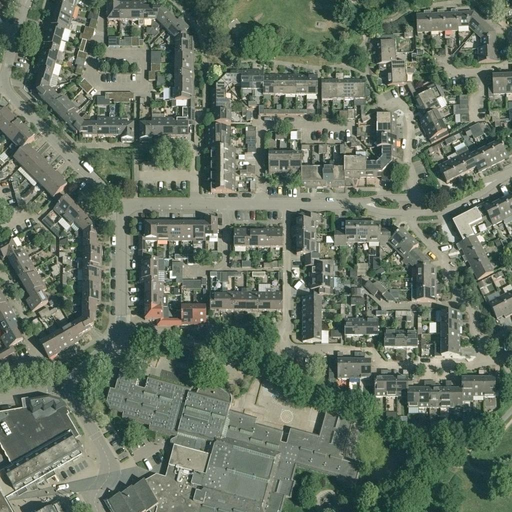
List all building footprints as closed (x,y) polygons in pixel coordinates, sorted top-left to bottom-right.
[(58,0),(58,3),(75,8),(76,0),(58,0)] [(58,3),(55,15),(72,20),(75,8),(58,3)] [(107,3),(107,22),(120,22),(120,3),(107,3)] [(120,22),(132,22),(132,3),(120,3),(120,22)] [(144,26),(144,22),(144,9),(144,3),(132,3),(132,22),(138,22),(138,26),(144,26)] [(457,14),(457,10),(457,5),(450,6),(451,14),(444,14),(444,11),(443,11),(444,32),(458,32),(458,28),(457,14)] [(154,29),(161,11),(159,11),(159,9),(144,9),(144,22),(151,22),(151,29),(154,29)] [(161,26),(166,31),(175,22),(164,11),(163,12),(162,11),(161,11),(154,29),(155,31),(161,26)] [(431,33),(444,32),(443,11),(437,11),(437,15),(430,15),(430,12),(431,33)] [(417,34),(431,33),(430,12),(424,12),(424,15),(416,16),(417,34)] [(468,28),(475,34),(484,23),(476,16),(470,16),(470,13),(457,14),(458,28),(468,28)] [(55,15),(52,26),(65,30),(69,31),(72,20),(55,15)] [(182,22),(178,25),(175,22),(166,31),(171,36),(166,42),(167,43),(186,36),(184,34),(189,29),(182,22)] [(481,39),(481,51),(496,50),(495,37),(491,33),(492,31),(484,23),(475,34),(481,39)] [(47,25),(44,37),(62,42),(65,30),(52,26),(47,25)] [(175,46),(175,53),(188,53),(194,53),(194,38),(186,38),(186,36),(167,43),(168,44),(168,46),(175,46)] [(44,37),(41,49),(58,54),(62,42),(44,37)] [(382,37),(383,43),(376,43),(377,54),(396,54),(395,43),(395,37),(382,37)] [(41,49),(38,60),(55,65),(58,54),(41,49)] [(478,51),(479,64),(500,63),(500,56),(496,56),(496,50),(481,51),(478,51)] [(175,53),(175,65),(193,65),(194,53),(188,53),(175,53)] [(377,66),(379,66),(387,65),(386,65),(396,65),(396,54),(377,54),(377,66)] [(35,72),(40,73),(52,76),(55,65),(38,60),(35,72)] [(387,72),(387,75),(414,74),(414,70),(406,71),(406,64),(396,65),(386,65),(387,65),(379,66),(379,72),(387,72)] [(175,65),(175,77),(193,77),(193,65),(175,65)] [(37,92),(49,89),(52,76),(40,73),(36,87),(38,88),(37,92)] [(231,87),(241,87),(242,87),(242,73),(230,73),(230,77),(226,77),(221,82),(228,89),(231,87)] [(241,92),(252,92),(253,73),(242,73),(242,87),(241,87),(241,92)] [(252,92),(263,92),(263,77),(264,77),(264,73),(253,73),(252,92)] [(387,87),(406,86),(406,85),(410,93),(414,91),(411,84),(406,84),(406,75),(414,75),(414,74),(387,75),(387,87)] [(337,82),(332,82),(332,101),(332,106),(337,106),(337,101),(343,101),(343,75),(336,75),(336,81),(337,81),(337,82)] [(343,75),(343,101),(354,101),(354,107),(354,82),(343,82),(343,75)] [(175,77),(175,89),(193,89),(193,77),(175,77)] [(263,97),(274,97),(274,77),(264,77),(263,77),(263,92),(263,97)] [(274,97),(285,97),(285,77),(274,77),(274,97)] [(285,97),(296,96),(296,77),(285,77),(285,97)] [(296,96),(307,96),(307,77),(296,77),(296,96)] [(318,96),(318,77),(307,77),(307,96),(318,96)] [(488,88),(488,99),(493,98),(493,95),(506,95),(506,77),(492,77),(493,88),(488,88)] [(212,91),(212,102),(226,103),(226,102),(226,92),(228,89),(221,82),(216,87),(216,91),(212,91)] [(321,82),(321,102),(332,101),(332,82),(321,82)] [(354,107),(361,107),(361,115),(365,113),(365,107),(365,82),(354,82),(354,107)] [(412,96),(418,110),(441,98),(434,85),(412,96)] [(39,97),(49,107),(58,98),(49,89),(37,92),(40,95),(39,97)] [(175,101),(176,101),(188,101),(188,109),(195,109),(195,101),(193,101),(193,89),(175,89),(175,101)] [(49,107),(58,116),(70,103),(62,94),(58,98),(49,107)] [(468,101),(468,97),(459,97),(457,98),(458,106),(458,107),(468,106),(468,101)] [(418,110),(423,119),(437,113),(446,108),(441,98),(418,110)] [(212,102),(212,113),(231,113),(231,102),(226,102),(226,103),(212,102)] [(58,116),(66,124),(75,115),(76,115),(79,112),(70,103),(58,116)] [(274,116),(285,116),(285,111),(281,111),(281,106),(277,106),(277,111),(274,111),(274,116)] [(468,116),(468,115),(468,110),(468,106),(458,107),(458,106),(456,106),(456,108),(457,108),(458,116),(460,116),(468,116)] [(0,125),(10,115),(5,110),(5,109),(0,107),(0,125)] [(195,126),(195,110),(195,109),(188,109),(188,119),(176,119),(176,138),(189,138),(189,126),(195,126)] [(212,124),(231,124),(231,113),(212,113),(212,124)] [(419,121),(424,131),(441,122),(437,113),(423,119),(419,121)] [(0,125),(0,131),(5,136),(18,123),(10,115),(0,125)] [(80,135),(84,124),(76,115),(75,115),(66,124),(77,135),(78,133),(80,135)] [(109,137),(121,137),(122,137),(121,124),(121,120),(115,120),(115,116),(113,115),(109,115),(109,120),(109,137)] [(376,116),(376,127),(396,127),(395,116),(376,116)] [(134,143),(134,124),(127,124),(127,117),(121,117),(121,120),(121,124),(122,137),(121,137),(121,143),(134,143)] [(152,119),(152,124),(152,138),(164,138),(164,119),(152,119)] [(176,119),(164,119),(164,138),(176,138),(176,119)] [(97,120),(97,124),(97,137),(109,137),(109,120),(97,120)] [(448,136),(441,122),(424,131),(431,145),(448,136)] [(5,136),(13,144),(27,129),(23,125),(22,127),(18,123),(5,136)] [(97,124),(84,124),(80,135),(83,135),(83,137),(97,137),(97,124)] [(140,143),(152,143),(152,138),(152,124),(140,124),(140,143)] [(376,127),(377,138),(396,137),(396,127),(376,127)] [(231,128),(206,128),(206,139),(231,139),(231,128)] [(13,144),(21,152),(28,144),(29,145),(34,140),(30,135),(32,133),(27,129),(13,144)] [(361,138),(365,138),(365,133),(361,133),(361,129),(357,129),(357,138),(361,138)] [(259,133),(250,132),(250,144),(258,144),(259,133)] [(377,149),(381,149),(382,149),(396,148),(396,137),(377,138),(377,149)] [(206,150),(211,150),(226,150),(226,149),(235,149),(235,148),(231,148),(231,139),(206,139),(206,150)] [(359,148),(359,144),(359,143),(355,144),(355,139),(347,139),(347,144),(351,144),(355,144),(355,148),(359,148)] [(500,143),(490,147),(498,164),(511,156),(511,151),(506,154),(500,143)] [(32,148),(29,145),(28,144),(21,152),(14,159),(22,167),(35,154),(31,150),(32,148)] [(490,147),(480,153),(488,169),(498,164),(490,147)] [(380,156),(377,160),(392,174),(391,173),(397,167),(394,164),(394,160),(396,160),(396,148),(382,149),(381,149),(382,156),(380,156)] [(456,153),(458,158),(466,174),(476,169),(478,174),(476,169),(470,157),(466,148),(456,153)] [(211,150),(211,161),(235,161),(235,149),(226,149),(226,150),(211,150)] [(480,153),(470,157),(476,169),(478,174),(488,169),(480,153)] [(22,167),(30,175),(44,160),(40,156),(39,158),(35,154),(22,167)] [(268,174),(279,174),(279,155),(268,155),(268,174)] [(279,174),(290,174),(290,155),(279,155),(279,174)] [(290,174),(300,174),(301,174),(301,169),(301,155),(290,155),(290,174)] [(458,158),(448,162),(457,179),(466,174),(458,158)] [(344,159),(344,169),(344,179),(345,179),(355,179),(355,159),(344,159)] [(366,159),(355,159),(355,179),(366,179),(366,164),(366,159)] [(30,175),(38,183),(51,170),(47,166),(49,164),(44,160),(30,175)] [(387,183),(389,183),(391,178),(392,174),(377,160),(379,162),(377,164),(366,164),(366,179),(377,179),(377,176),(381,176),(381,182),(387,183)] [(211,161),(211,171),(235,171),(235,161),(211,161)] [(447,184),(457,179),(448,162),(438,168),(447,184)] [(330,169),(323,169),(323,188),(334,188),(334,169),(334,163),(330,163),(330,169)] [(300,188),(301,188),(312,188),(312,169),(301,169),(301,174),(300,174),(300,188)] [(323,169),(312,169),(312,188),(323,188),(323,169)] [(344,169),(334,169),(334,188),(345,188),(345,179),(344,179),(344,169)] [(38,183),(46,191),(61,176),(57,172),(55,174),(51,170),(38,183)] [(211,171),(211,182),(235,182),(235,171),(211,171)] [(54,199),(67,186),(63,182),(65,180),(61,176),(46,191),(54,199)] [(211,193),(222,193),(235,193),(235,182),(211,182),(211,193)] [(67,197),(54,210),(62,219),(75,206),(67,197)] [(511,216),(504,200),(494,205),(503,222),(511,216)] [(482,206),(489,220),(492,227),(503,222),(494,205),(490,207),(488,203),(482,206)] [(38,215),(41,212),(36,206),(33,210),(38,215)] [(71,228),(75,224),(84,215),(75,206),(62,219),(71,228)] [(482,206),(466,214),(473,228),(489,220),(482,206)] [(450,222),(461,243),(475,236),(471,229),(473,228),(466,214),(450,222)] [(74,234),(76,236),(95,229),(93,225),(94,225),(84,215),(75,224),(80,229),(74,234)] [(292,228),(292,233),(316,233),(316,222),(319,222),(319,216),(305,216),(305,221),(297,221),(297,228),(292,228)] [(42,222),(48,228),(51,230),(54,227),(51,225),(48,222),(50,220),(47,217),(42,222)] [(217,237),(217,219),(205,219),(205,224),(205,237),(217,237)] [(346,244),(357,244),(357,220),(352,220),(352,225),(346,225),(346,233),(346,244)] [(357,244),(369,244),(369,225),(363,225),(363,220),(357,220),(357,244)] [(139,234),(139,251),(145,252),(145,242),(157,242),(157,224),(145,224),(145,234),(139,234)] [(157,242),(169,242),(169,224),(157,224),(157,242)] [(169,242),(181,242),(181,228),(181,224),(169,224),(169,242)] [(205,224),(193,224),(193,228),(193,246),(198,246),(198,242),(205,242),(205,237),(205,224)] [(380,225),(369,225),(369,244),(380,244),(380,247),(386,247),(386,233),(386,231),(380,231),(380,225)] [(181,246),(193,246),(193,228),(181,228),(181,242),(181,246)] [(84,239),(84,246),(97,246),(97,231),(95,231),(95,229),(76,236),(76,239),(84,239)] [(53,233),(59,239),(60,239),(63,236),(58,232),(58,231),(57,230),(53,233)] [(234,248),(246,248),(246,230),(234,230),(234,248)] [(246,248),(258,248),(258,230),(246,230),(246,248)] [(258,248),(270,248),(270,230),(258,230),(258,248)] [(283,248),(283,230),(270,230),(270,248),(283,248)] [(388,244),(396,252),(410,238),(402,230),(397,235),(392,231),(386,231),(386,233),(386,247),(386,244),(388,244)] [(297,237),(297,244),(316,244),(316,233),(292,233),(292,237),(297,237)] [(346,244),(346,233),(334,233),(334,247),(346,247),(346,244)] [(462,258),(481,249),(475,236),(461,243),(456,246),(459,252),(462,250),(465,256),(462,258)] [(18,237),(8,243),(0,247),(0,256),(2,260),(7,258),(18,251),(22,249),(20,245),(21,244),(18,237)] [(409,264),(412,268),(424,257),(416,249),(418,247),(410,238),(396,252),(404,260),(402,262),(406,266),(409,264)] [(305,256),(305,261),(319,261),(319,245),(316,245),(316,244),(297,244),(297,256),(305,256)] [(102,246),(97,246),(84,246),(78,246),(78,252),(84,252),(84,258),(102,259),(102,246)] [(7,258),(13,268),(29,259),(22,248),(22,249),(18,251),(7,258)] [(487,261),(481,249),(462,258),(465,264),(468,262),(471,268),(468,270),(487,261)] [(139,251),(139,256),(139,260),(140,260),(140,272),(158,272),(158,260),(157,260),(145,260),(145,252),(139,251)] [(429,262),(424,257),(412,268),(417,273),(417,280),(436,280),(436,268),(429,268),(429,262)] [(102,270),(102,259),(84,258),(84,264),(78,264),(78,270),(83,270),(101,270),(102,270)] [(13,268),(19,279),(35,270),(29,259),(13,268)] [(311,267),(311,278),(334,279),(334,261),(319,261),(305,261),(305,267),(311,267)] [(493,273),(487,261),(468,270),(471,276),(474,274),(478,281),(493,273)] [(172,272),(183,272),(183,263),(172,263),(172,272)] [(365,272),(364,272),(364,265),(358,265),(358,272),(357,272),(357,277),(365,276),(365,272)] [(375,273),(377,278),(385,273),(382,268),(375,273)] [(19,279),(25,289),(41,280),(35,270),(19,279)] [(83,270),(83,282),(101,282),(101,270),(83,270)] [(140,284),(145,284),(158,284),(158,272),(140,272),(140,284)] [(494,275),(496,280),(503,276),(500,272),(494,275)] [(210,273),(210,278),(217,278),(217,284),(223,284),(223,273),(210,273)] [(235,273),(228,273),(223,273),(223,284),(228,283),(228,278),(235,278),(235,273)] [(317,296),(333,296),(333,289),(334,289),(334,279),(311,278),(311,290),(317,290),(317,296)] [(25,289),(31,299),(42,293),(47,290),(41,280),(25,289)] [(436,286),(436,280),(417,280),(412,280),(412,291),(441,291),(441,286),(436,286)] [(83,282),(83,294),(101,294),(101,282),(83,282)] [(377,282),(373,287),(378,293),(382,297),(387,292),(377,282)] [(373,297),(378,293),(373,287),(369,283),(364,288),(373,297)] [(145,284),(145,296),(163,296),(163,284),(158,284),(145,284)] [(210,294),(210,312),(223,312),(223,290),(223,294),(210,294)] [(223,312),(235,312),(235,294),(228,294),(228,290),(223,290),(223,312)] [(235,312),(247,312),(247,290),(242,290),(242,294),(235,294),(235,312)] [(247,312),(258,312),(259,294),(252,294),(252,290),(247,290),(247,312)] [(258,312),(270,312),(271,290),(266,290),(266,294),(259,294),(258,312)] [(283,312),(283,294),(276,294),(276,290),(271,290),(270,312),(283,312)] [(412,303),(436,303),(436,296),(441,296),(441,291),(412,291),(412,303)] [(511,291),(501,297),(511,316),(511,315),(511,291)] [(26,302),(32,312),(48,303),(42,293),(31,299),(26,302)] [(83,294),(83,306),(96,306),(101,306),(101,294),(83,294)] [(0,297),(0,311),(9,307),(3,296),(0,297)] [(145,296),(145,308),(163,308),(163,296),(145,296)] [(488,304),(496,320),(504,316),(505,319),(511,316),(501,297),(488,304)] [(303,299),(303,310),(321,310),(321,299),(303,299)] [(83,319),(93,325),(93,321),(96,321),(96,306),(83,306),(83,319)] [(0,311),(0,325),(15,317),(9,307),(0,311)] [(193,307),(182,307),(181,307),(181,311),(181,320),(173,320),(173,327),(182,327),(182,326),(193,326),(193,307)] [(206,326),(206,308),(193,307),(193,326),(206,326)] [(157,321),(157,327),(173,327),(173,320),(163,320),(163,308),(145,308),(145,321),(157,321)] [(303,310),(303,321),(321,321),(321,310),(303,310)] [(436,313),(436,324),(441,324),(459,324),(459,313),(441,313),(436,313)] [(0,325),(0,326),(5,336),(6,336),(17,330),(21,327),(15,317),(0,325)] [(83,319),(72,325),(78,337),(91,330),(90,328),(93,326),(93,325),(83,319)] [(303,321),(303,332),(321,332),(321,321),(303,321)] [(345,321),(345,337),(356,337),(356,321),(345,321)] [(356,337),(366,337),(366,321),(356,321),(356,337)] [(378,321),(366,321),(366,337),(378,337),(378,321)] [(436,324),(436,335),(441,335),(459,335),(459,324),(441,324),(436,324)] [(72,325),(61,332),(70,347),(81,341),(78,337),(72,325)] [(23,340),(17,330),(6,336),(5,336),(1,339),(7,349),(0,352),(0,357),(1,360),(16,352),(13,346),(23,340)] [(61,332),(51,338),(60,353),(70,347),(61,332)] [(321,343),(321,332),(303,332),(303,343),(321,343)] [(384,349),(395,349),(395,333),(384,333),(384,349)] [(395,349),(406,349),(406,333),(395,333),(395,349)] [(417,349),(417,335),(417,333),(406,333),(406,349),(417,349)] [(441,335),(441,346),(459,346),(459,335),(441,335)] [(40,344),(46,354),(49,360),(60,353),(51,338),(40,344)] [(435,346),(435,358),(442,358),(442,357),(459,357),(459,346),(435,346)] [(349,380),(359,380),(360,361),(349,362),(349,380)] [(371,361),(360,361),(359,380),(371,380),(371,361)] [(338,380),(349,380),(349,362),(338,362),(338,380)] [(173,437),(175,437),(177,438),(177,441),(174,442),(175,443),(176,445),(175,447),(174,447),(166,478),(161,477),(160,481),(156,480),(154,481),(153,479),(151,479),(145,482),(145,481),(112,500),(107,503),(112,511),(147,511),(149,511),(281,511),(285,498),(291,499),(296,483),(292,482),(296,467),(337,478),(336,482),(351,486),(357,482),(362,466),(362,463),(344,458),(354,419),(326,411),(319,437),(290,430),(287,444),(281,442),(284,433),(256,425),(257,420),(229,412),(232,401),(231,396),(227,391),(221,387),(217,386),(208,385),(200,388),(199,389),(196,395),(190,394),(191,390),(148,378),(145,390),(136,387),(138,380),(134,379),(135,375),(119,371),(114,390),(109,389),(105,403),(109,410),(112,411),(123,414),(123,415),(122,419),(150,426),(149,430),(173,437)] [(374,398),(386,398),(386,379),(375,379),(374,398)] [(386,398),(396,398),(396,380),(386,379),(386,398)] [(408,380),(396,380),(396,398),(407,398),(408,398),(408,391),(408,382),(408,380)] [(473,380),(462,380),(461,380),(461,391),(462,391),(462,397),(462,403),(473,403),(473,397),(473,380)] [(484,380),(473,380),(473,397),(484,398),(484,380)] [(495,380),(484,380),(484,398),(495,398),(495,380)] [(419,408),(429,408),(429,382),(425,382),(424,391),(419,391),(419,408)] [(429,408),(440,409),(440,391),(440,387),(435,387),(435,383),(429,382),(429,408)] [(451,391),(451,387),(451,383),(446,383),(446,391),(440,391),(440,409),(451,409),(451,391)] [(407,408),(419,408),(419,391),(408,391),(408,398),(407,398),(407,408)] [(462,397),(462,391),(461,391),(451,391),(451,409),(462,409),(462,403),(462,397)] [(50,399),(28,402),(29,409),(0,413),(0,445),(12,466),(2,472),(1,476),(10,492),(11,491),(13,495),(82,455),(74,441),(81,436),(69,415),(62,402),(50,399)] [(0,511),(10,511),(0,494),(0,511)] [(65,511),(60,503),(59,501),(40,511),(65,511)]
